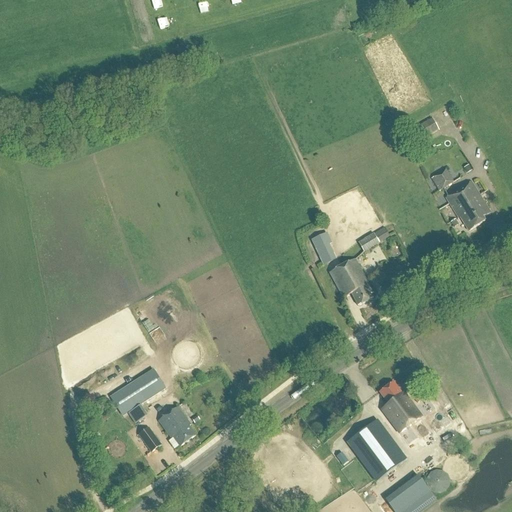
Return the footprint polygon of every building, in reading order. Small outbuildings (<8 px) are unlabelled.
[(167,26),(156,28),(159,39),(169,36),(167,26)] [(433,121),(416,130),(423,142),(439,132),(433,121)] [(411,126),(401,131),(405,138),(415,133),(411,126)] [(414,156),(418,163),(429,157),(426,150),(414,156)] [(469,166),(464,169),(467,175),(473,172),(469,166)] [(446,170),(431,180),(439,193),(454,184),(446,170)] [(484,220),(492,215),(473,184),(447,200),(463,225),(465,224),(471,234),(487,224),(484,220)] [(385,229),(359,244),(364,254),(390,239),(385,229)] [(327,234),(311,242),(323,268),(336,262),(329,247),(332,245),(327,234)] [(374,296),(356,262),(330,275),(344,301),(352,297),(359,308),(373,301),(371,297),(374,296)] [(155,371),(113,398),(124,418),(129,414),(141,407),(166,391),(155,371)] [(381,412),(398,435),(423,417),(406,393),(402,396),(394,384),(379,394),(388,407),(381,412)] [(418,384),(408,392),(417,405),(428,398),(418,384)] [(141,407),(129,414),(136,425),(143,420),(147,418),(145,415),(141,407)] [(88,420),(96,419),(94,409),(86,411),(88,420)] [(193,427),(180,410),(161,424),(174,441),(175,440),(181,449),(196,437),(190,429),(193,427)] [(376,423),(346,445),(375,485),(405,463),(376,423)] [(152,454),(162,447),(149,429),(138,437),(152,454)] [(428,478),(427,482),(427,486),(428,489),(431,492),(434,494),(438,495),(442,494),(446,492),(448,489),(449,486),(449,482),(448,478),(446,475),(442,473),(438,472),(434,473),(431,475),(428,478)] [(418,477),(385,501),(393,511),(416,511),(435,499),(431,493),(418,477)]
